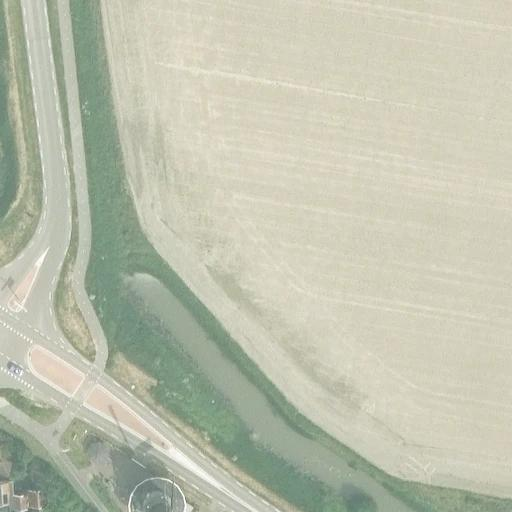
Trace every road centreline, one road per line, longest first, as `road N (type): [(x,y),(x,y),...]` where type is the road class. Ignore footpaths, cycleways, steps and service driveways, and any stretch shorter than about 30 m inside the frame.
road 1 (tertiary): [(0,322),(57,218),(32,0)]
road 2 (secondary): [(255,511),(0,341)]
